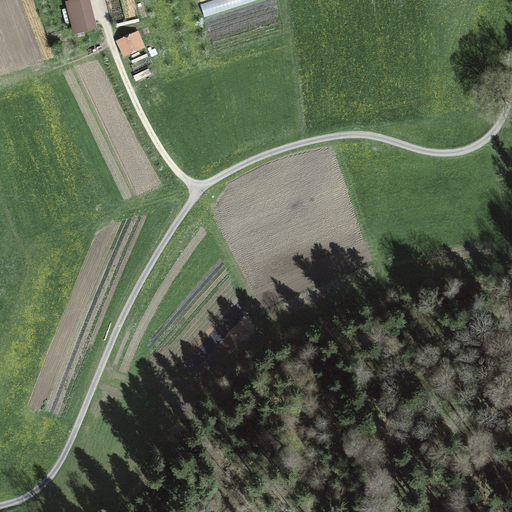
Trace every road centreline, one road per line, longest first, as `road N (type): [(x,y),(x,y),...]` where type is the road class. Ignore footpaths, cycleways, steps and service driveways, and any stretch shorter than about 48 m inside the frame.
road 1 (track): [(0,505),(31,495),(55,469),(135,291),(196,193),(248,163),(328,140),(372,139),(458,158),(499,126),(511,97)]
road 2 (track): [(511,261),(499,126)]
